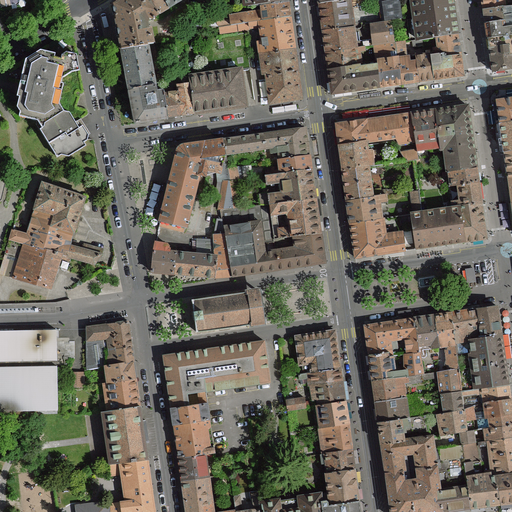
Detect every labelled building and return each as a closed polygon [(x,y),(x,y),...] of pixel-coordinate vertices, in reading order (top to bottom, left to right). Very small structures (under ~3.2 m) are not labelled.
[(122,49),(148,46),(148,45),(154,44),(151,28),(148,28),(148,24),(149,20),(160,15),(151,0),(121,0),(113,5),(122,49)] [(151,0),(160,15),(183,0),(151,0)] [(352,25),(349,4),(348,0),(347,1),(320,4),(324,30),(339,29),(339,27),(352,25)] [(353,0),(352,0),(351,0),(351,4),(349,4),(352,25),(339,27),(339,29),(339,30),(353,28),(354,42),(359,41),(354,7),(353,0)] [(384,2),(386,1),(386,0),(362,0),(363,6),(378,4),(379,9),(385,8),(384,2)] [(393,20),(401,19),(398,0),(395,0),(386,1),(384,2),(385,8),(387,21),(393,20)] [(458,35),(452,0),(414,0),(417,18),(408,20),(410,41),(412,41),(417,40),(417,41),(423,41),(442,38),(458,35)] [(483,0),(485,10),(502,8),(500,0),(483,0)] [(269,20),(290,17),(288,1),(267,4),(269,20)] [(261,11),(257,12),(261,14),(262,21),(269,20),(267,4),(260,5),(261,11)] [(511,6),(508,7),(503,8),(505,21),(508,36),(511,35),(511,6)] [(503,8),(502,8),(485,10),(487,23),(505,21),(503,8)] [(253,22),(262,21),(261,14),(257,12),(230,16),(231,24),(231,25),(238,24),(253,22)] [(181,16),(183,32),(193,31),(190,15),(181,16)] [(231,24),(230,16),(222,17),(223,26),(231,24)] [(265,53),(295,49),(290,17),(269,20),(262,21),(260,22),(261,28),(265,53)] [(249,27),(250,30),(261,28),(260,22),(262,21),(253,22),(254,26),(249,27)] [(374,24),(375,39),(376,45),(396,43),(393,21),(374,24)] [(508,36),(505,21),(487,23),(489,39),(508,36)] [(253,22),(238,24),(239,31),(250,30),(249,27),(254,26),(253,22)] [(220,34),(239,31),(238,24),(231,25),(231,24),(223,26),(219,26),(220,34)] [(339,30),(339,29),(324,30),(327,53),(355,48),(354,42),(353,28),(339,30)] [(458,35),(442,38),(443,43),(445,54),(445,57),(461,55),(458,35)] [(511,35),(508,36),(489,39),(490,49),(511,45),(511,35)] [(423,41),(424,46),(438,44),(443,43),(442,38),(423,41)] [(359,41),(354,42),(355,48),(366,47),(376,45),(375,39),(359,41)] [(398,59),(397,44),(396,43),(376,45),(377,55),(387,54),(387,60),(398,59)] [(398,59),(407,58),(405,43),(397,44),(398,59)] [(443,43),(438,44),(439,49),(435,49),(435,54),(445,54),(443,43)] [(511,45),(490,49),(493,72),(511,69),(511,45)] [(130,90),(156,85),(148,46),(122,49),(130,90)] [(358,65),(364,64),(362,54),(367,53),(366,47),(355,48),(358,65)] [(358,65),(355,48),(327,53),(329,69),(358,65)] [(295,49),(265,53),(272,103),(302,98),(295,49)] [(45,123),(64,111),(60,103),(64,84),(62,83),(63,78),(72,72),(80,71),(77,55),(67,53),(62,56),(61,59),(55,58),(56,54),(41,51),(26,60),(18,97),(20,97),(18,107),(21,112),(20,116),(38,121),(42,128),(44,127),(45,123)] [(434,80),(431,54),(420,54),(416,56),(417,64),(418,69),(420,82),(434,80)] [(445,57),(445,54),(435,54),(431,54),(434,80),(464,76),(461,55),(445,57)] [(420,82),(418,69),(412,70),(411,65),(410,58),(407,58),(398,59),(401,84),(420,82)] [(398,59),(387,60),(378,61),(378,62),(381,87),(401,84),(398,59)] [(381,87),(378,62),(364,64),(358,65),(329,69),(333,94),(381,87)] [(189,77),(190,83),(194,114),(247,106),(242,69),(189,77)] [(178,85),(179,92),(183,116),(194,114),(190,83),(178,85)] [(136,123),(168,118),(165,94),(164,91),(157,93),(156,85),(130,90),(136,123)] [(179,92),(165,94),(168,118),(183,116),(179,92)] [(501,124),(511,121),(511,99),(498,101),(501,124)] [(450,172),(455,172),(477,169),(468,106),(435,111),(440,148),(446,147),(450,172)] [(70,113),(64,111),(45,123),(44,127),(42,128),(40,129),(58,157),(62,155),(69,157),(87,146),(84,142),(88,140),(89,135),(83,126),(79,128),(70,113)] [(418,151),(440,148),(435,111),(411,114),(416,142),(418,151)] [(399,144),(416,142),(411,114),(366,120),(369,137),(376,136),(377,141),(396,138),(399,144)] [(369,137),(366,120),(337,124),(340,146),(367,142),(369,142),(369,137)] [(505,152),(511,150),(511,121),(501,124),(505,152)] [(280,146),(308,142),(306,129),(264,135),(266,149),(271,148),(281,147),(280,146)] [(226,155),(264,149),(266,149),(264,135),(224,140),(226,155)] [(226,156),(226,155),(224,140),(205,143),(198,175),(206,177),(208,168),(218,170),(217,173),(218,173),(222,174),(226,156)] [(282,160),(285,160),(310,156),(308,142),(280,146),(281,147),(282,157),(282,160)] [(367,142),(340,146),(343,170),(369,166),(370,166),(370,163),(368,147),(367,145),(367,142)] [(186,225),(198,175),(205,143),(185,146),(182,147),(180,149),(178,152),(161,219),(186,225)] [(278,174),(286,173),(285,160),(282,160),(279,161),(279,158),(282,157),(281,147),(271,148),(271,151),(277,150),(277,153),(278,157),(276,157),(277,169),(278,174)] [(419,159),(418,151),(402,153),(407,161),(415,160),(419,159)] [(228,168),(226,156),(222,174),(218,173),(219,183),(224,182),(230,181),(228,169),(228,168)] [(310,156),(285,160),(286,173),(312,170),(310,156)] [(369,167),(370,175),(377,175),(377,172),(381,171),(380,165),(369,167)] [(369,167),(369,166),(343,170),(347,200),(376,196),(382,195),(382,191),(381,188),(372,190),(370,175),(369,167)] [(0,167),(0,205),(7,201),(11,185),(0,167)] [(237,168),(228,169),(230,181),(237,180),(239,179),(237,168)] [(457,185),(462,184),(479,182),(477,169),(455,172),(457,185)] [(262,205),(270,204),(316,198),(312,170),(286,173),(278,174),(277,174),(274,175),(266,176),(267,185),(279,183),(279,182),(283,182),(285,195),(281,195),(281,194),(273,195),(273,193),(268,194),(260,195),(262,205)] [(455,172),(450,172),(448,173),(449,175),(450,186),(457,185),(455,172)] [(241,208),(237,180),(230,181),(233,209),(241,208)] [(230,181),(224,182),(219,210),(221,210),(233,209),(230,181)] [(462,184),(465,206),(482,203),(479,182),(462,184)] [(43,184),(29,229),(71,240),(85,198),(43,184)] [(452,200),(452,204),(461,203),(461,206),(465,206),(462,184),(457,185),(459,198),(452,200)] [(414,214),(423,213),(422,209),(420,190),(411,191),(414,214)] [(380,219),(376,196),(347,200),(351,223),(380,219)] [(280,238),(294,236),(321,233),(316,198),(270,204),(272,215),(277,214),(287,213),(289,215),(291,228),(279,229),(280,238)] [(450,208),(461,206),(461,203),(452,204),(422,209),(423,213),(423,216),(450,212),(450,208)] [(465,206),(461,206),(466,242),(487,239),(482,203),(465,206)] [(221,210),(222,220),(224,231),(258,226),(260,241),(275,239),(272,215),(270,204),(262,205),(241,208),(233,209),(221,210)] [(423,216),(428,248),(466,242),(461,206),(450,208),(450,212),(423,216)] [(428,248),(423,216),(423,213),(414,214),(411,215),(416,249),(428,248)] [(275,239),(280,238),(279,229),(277,214),(272,215),(275,239)] [(184,233),(186,225),(161,219),(159,226),(184,233)] [(217,256),(215,277),(232,276),(224,231),(222,220),(218,219),(214,236),(214,243),(206,242),(206,239),(198,239),(197,254),(217,256)] [(382,238),(380,223),(380,219),(351,223),(356,258),(406,251),(403,236),(392,238),(391,236),(382,238)] [(258,226),(224,231),(232,276),(325,262),(321,233),(294,236),(296,247),(262,252),(260,241),(258,226)] [(71,240),(29,229),(28,235),(13,230),(11,239),(25,243),(62,255),(66,256),(70,245),(71,240)] [(6,254),(21,257),(25,243),(11,239),(6,254)] [(156,242),(154,251),(153,263),(152,271),(215,277),(217,256),(197,254),(176,252),(177,247),(169,246),(167,244),(156,242)] [(62,255),(25,243),(21,257),(14,279),(51,289),(58,268),(62,255)] [(85,244),(84,249),(102,255),(103,249),(85,244)] [(84,249),(70,245),(66,256),(95,264),(102,255),(84,249)] [(0,273),(3,275),(14,279),(21,257),(6,254),(5,253),(0,268),(0,273)] [(195,320),(197,332),(253,324),(263,323),(259,291),(249,292),(192,300),(194,311),(195,320)] [(498,307),(478,309),(481,324),(478,325),(480,337),(502,334),(498,307)] [(478,309),(452,313),(457,356),(472,353),(470,338),(480,337),(478,325),(481,324),(478,309)] [(457,357),(457,356),(452,313),(435,316),(440,343),(445,343),(447,359),(457,357)] [(440,343),(435,316),(414,319),(418,346),(429,345),(430,349),(440,347),(440,343)] [(420,352),(418,346),(414,319),(365,326),(370,355),(389,352),(387,339),(397,337),(405,336),(407,354),(420,352)] [(109,350),(132,346),(129,321),(86,327),(87,341),(108,338),(109,350)] [(0,411),(59,410),(57,330),(0,330),(0,411)] [(311,363),(312,372),(341,368),(335,330),(297,336),(296,337),(300,364),(301,365),(303,364),(311,363)] [(472,353),(478,389),(485,388),(509,385),(502,334),(480,337),(470,338),(472,353)] [(389,352),(390,356),(393,356),(392,349),(398,348),(397,337),(387,339),(389,352)] [(110,355),(109,350),(108,338),(87,341),(87,370),(105,367),(109,366),(108,355),(110,355)] [(172,408),(190,405),(188,394),(199,392),(206,391),(271,382),(265,341),(164,356),(172,408)] [(109,366),(134,362),(132,346),(109,350),(110,355),(108,355),(109,366)] [(390,356),(389,352),(370,355),(373,381),(405,376),(404,373),(393,374),(390,356)] [(407,373),(404,373),(405,376),(408,376),(421,374),(424,374),(420,352),(407,354),(407,369),(407,373)] [(478,389),(472,353),(457,356),(457,357),(462,391),(478,389)] [(438,372),(439,379),(441,394),(442,394),(462,391),(457,357),(447,359),(448,364),(449,364),(451,366),(452,371),(438,372)] [(108,382),(137,378),(134,362),(109,366),(105,367),(107,379),(108,382)] [(316,382),(316,385),(342,381),(341,368),(312,372),(311,373),(312,377),(312,383),(316,382)] [(424,374),(421,374),(423,381),(439,379),(438,372),(424,374)] [(84,373),(70,373),(71,386),(84,387),(84,373)] [(421,374),(408,376),(409,383),(409,384),(423,381),(421,374)] [(376,402),(401,398),(399,384),(409,383),(408,376),(405,376),(373,381),(376,402)] [(112,411),(141,406),(137,378),(108,382),(112,411)] [(319,406),(346,402),(342,381),(316,385),(319,406)] [(509,385),(485,388),(486,393),(487,401),(511,398),(509,385)] [(442,394),(444,413),(463,409),(462,397),(486,393),(485,388),(478,389),(462,391),(442,394)] [(200,403),(208,402),(206,391),(199,392),(200,403)] [(379,423),(409,418),(406,397),(401,398),(376,402),(379,423)] [(286,401),(288,411),(298,409),(306,408),(306,404),(305,398),(303,398),(286,401)] [(511,413),(511,404),(511,398),(487,401),(489,417),(511,413)] [(174,424),(209,419),(210,418),(208,402),(200,403),(190,405),(172,408),(174,424)] [(322,427),(349,423),(347,414),(346,402),(319,406),(322,427)] [(115,463),(148,458),(141,406),(112,411),(108,411),(115,463)] [(322,427),(319,406),(311,408),(309,408),(310,418),(299,420),(298,409),(288,411),(289,414),(291,432),(319,428),(322,427)] [(463,409),(464,421),(468,420),(476,419),(473,406),(463,409)] [(460,432),(466,431),(464,421),(463,409),(444,413),(441,414),(445,435),(460,432)] [(489,418),(491,427),(511,424),(511,413),(489,417),(489,418)] [(382,444),(404,440),(403,433),(419,431),(420,432),(429,431),(427,416),(422,416),(413,418),(409,418),(379,423),(382,444)] [(479,429),(485,428),(491,427),(489,418),(477,419),(479,429)] [(179,456),(205,453),(215,452),(214,448),(210,448),(206,449),(203,425),(210,425),(209,419),(174,424),(179,456)] [(468,420),(470,430),(474,430),(479,429),(477,419),(476,419),(468,420)] [(323,439),(325,453),(352,450),(349,423),(322,427),(319,428),(320,434),(318,435),(319,439),(323,439)] [(487,441),(492,440),(511,436),(511,424),(491,427),(492,436),(486,437),(487,441)] [(211,426),(210,425),(203,425),(206,449),(210,448),(210,445),(211,445),(209,427),(211,426)] [(460,432),(462,444),(473,443),(475,442),(474,430),(470,430),(466,431),(460,432)] [(440,467),(439,460),(436,461),(435,450),(433,436),(404,440),(382,444),(387,474),(410,471),(407,451),(417,450),(420,470),(437,467),(440,467)] [(511,436),(492,440),(497,475),(511,474),(511,436)] [(462,446),(464,455),(474,453),(473,443),(462,444),(462,446)] [(464,455),(462,446),(440,448),(435,450),(436,461),(439,460),(464,458),(464,455)] [(328,473),(355,470),(352,450),(325,453),(326,454),(327,463),(328,473)] [(182,481),(206,478),(208,477),(205,453),(179,456),(182,481)] [(465,463),(476,461),(474,453),(464,455),(464,458),(465,463)] [(115,463),(107,465),(108,476),(123,474),(123,479),(128,478),(132,501),(126,501),(114,503),(115,511),(155,511),(148,458),(115,463)] [(465,463),(464,458),(439,460),(440,467),(437,467),(444,511),(471,508),(467,480),(465,463)] [(467,480),(475,479),(474,472),(482,471),(481,460),(476,461),(465,463),(467,480)] [(412,483),(410,471),(387,474),(391,511),(441,511),(444,511),(437,467),(420,470),(421,476),(422,482),(416,483),(412,483)] [(330,493),(331,504),(359,500),(355,470),(328,473),(327,474),(330,493)] [(475,479),(467,480),(471,508),(500,504),(496,476),(492,476),(492,474),(490,473),(482,474),(483,478),(475,479)] [(511,474),(497,475),(496,476),(500,504),(511,501),(511,474)] [(128,478),(123,479),(126,501),(132,501),(128,478)] [(210,511),(206,481),(206,478),(182,481),(186,511),(210,511)] [(264,509),(262,502),(261,502),(260,493),(253,494),(255,510),(264,509)] [(331,504),(330,493),(326,493),(321,494),(322,500),(327,499),(329,501),(329,505),(331,504)] [(321,494),(262,502),(264,509),(263,511),(323,511),(322,500),(321,494)] [(234,497),(236,511),(240,511),(242,511),(240,496),(234,497)] [(327,499),(322,500),(323,511),(360,511),(360,508),(359,500),(331,504),(329,505),(329,501),(327,499)] [(53,511),(54,502),(27,502),(27,511),(53,511)]
